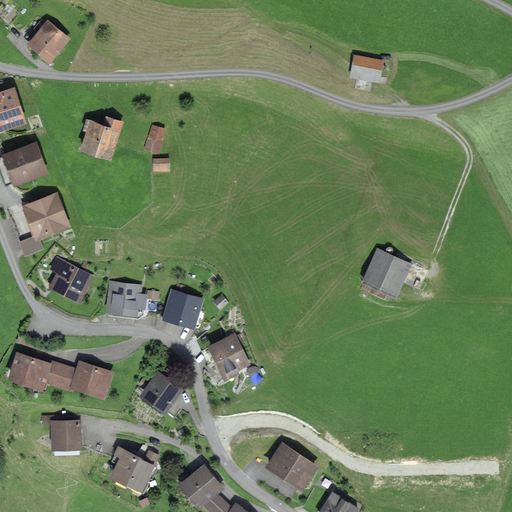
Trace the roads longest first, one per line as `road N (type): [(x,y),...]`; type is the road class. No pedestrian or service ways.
road 1 (unclassified): [(0,66),(103,78),(255,73),(388,111),(445,107),(511,80)]
road 2 (residential): [(0,229),(19,281),(46,315),(75,327),(152,332),(182,351),(210,430)]
road 3 (residential): [(210,430),(278,421),(370,467),(494,468)]
road 4 (track): [(434,258),(469,165),(467,145),(379,87)]
